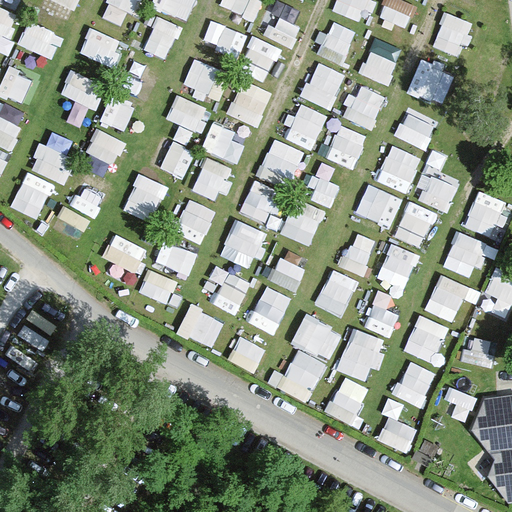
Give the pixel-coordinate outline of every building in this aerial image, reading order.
[(39,0),(38,3),(68,16),(75,0),(39,0)] [(112,0),(131,9),(135,0),(112,0)] [(151,0),(150,2),(185,16),(191,0),(151,0)] [(225,0),(249,18),(261,0),(225,0)] [(334,0),(331,10),(362,19),(366,0),(334,0)] [(382,0),(379,15),(409,22),(414,0),(382,0)] [(0,48),(16,8),(0,1),(0,48)] [(267,34),(291,41),(301,11),(276,4),(267,34)] [(457,52),(471,16),(446,6),(431,42),(457,52)] [(166,55),(180,21),(156,11),(142,45),(166,55)] [(17,39),(51,54),(61,31),(27,16),(17,39)] [(342,60),(355,26),(330,16),(317,50),(342,60)] [(89,21),(78,44),(108,58),(118,35),(89,21)] [(228,59),(238,30),(234,29),(232,34),(204,25),(197,49),(228,59)] [(240,58),(263,73),(281,46),(258,30),(240,58)] [(490,101),(508,43),(483,35),(464,93),(490,101)] [(194,53),(181,78),(206,90),(219,65),(194,53)] [(442,100),(454,68),(418,55),(407,87),(442,100)] [(133,61),(102,119),(124,131),(156,73),(133,61)] [(0,90),(23,98),(32,72),(6,64),(0,80),(0,90)] [(342,75),(314,64),(302,92),(330,103),(342,75)] [(67,66),(59,94),(96,103),(103,76),(67,66)] [(254,121),(271,86),(242,72),(225,107),(254,121)] [(367,122),(382,89),(356,77),(340,109),(367,122)] [(165,113),(199,129),(210,105),(176,89),(165,113)] [(0,95),(0,139),(10,144),(27,108),(0,95)] [(311,144),(327,109),(300,98),(285,133),(311,144)] [(404,105),(397,135),(428,142),(435,112),(404,105)] [(232,159),(246,121),(221,111),(207,150),(232,159)] [(325,152),(351,165),(367,132),(341,120),(325,152)] [(185,173),(195,146),(160,132),(149,160),(185,173)] [(289,182),(302,145),(271,133),(257,170),(289,182)] [(29,164),(60,175),(69,149),(39,138),(29,164)] [(408,188),(421,152),(390,140),(376,176),(408,188)] [(216,196),(231,162),(207,151),(191,185),(216,196)] [(67,184),(95,199),(107,177),(79,162),(67,184)] [(460,177),(430,162),(414,193),(444,208),(460,177)] [(39,214),(53,176),(25,166),(11,203),(39,214)] [(121,204),(149,217),(166,180),(138,167),(121,204)] [(330,203),(339,180),(315,170),(305,193),(330,203)] [(248,212),(273,222),(286,188),(260,178),(248,212)] [(391,224),(403,193),(368,179),(355,209),(391,224)] [(499,227),(506,193),(473,186),(466,221),(499,227)] [(199,238),(216,206),(191,192),(173,224),(199,238)] [(314,239),(323,204),(291,196),(282,231),(314,239)] [(81,236),(87,209),(60,204),(54,230),(81,236)] [(406,206),(393,231),(424,248),(437,222),(406,206)] [(236,213),(218,250),(250,265),(268,228),(236,213)] [(354,226),(341,262),(363,270),(376,234),(354,226)] [(474,273),(484,235),(454,226),(444,264),(474,273)] [(102,252),(134,267),(145,242),(113,228),(102,252)] [(155,256),(173,263),(180,247),(161,240),(155,256)] [(386,265),(414,273),(420,247),(393,240),(386,265)] [(297,286),(306,262),(279,252),(270,276),(297,286)] [(138,288),(166,300),(176,275),(148,264),(138,288)] [(341,311),(357,274),(332,264),(316,301),(341,311)] [(225,272),(212,298),(236,309),(248,284),(225,272)] [(454,315),(464,284),(435,275),(425,307),(454,315)] [(247,316),(274,328),(290,289),(263,278),(247,316)] [(383,329),(399,293),(379,284),(363,320),(383,329)] [(177,327),(211,342),(223,315),(190,299),(177,327)] [(292,337),(329,355),(343,327),(306,309),(292,337)] [(420,401),(451,321),(419,309),(404,347),(410,349),(394,391),(420,401)] [(357,323),(321,406),(353,419),(368,383),(359,379),(367,360),(375,364),(387,336),(357,323)] [(489,361),(495,337),(468,331),(463,355),(489,361)] [(256,366),(264,340),(236,332),(229,358),(256,366)] [(315,383),(325,355),(296,344),(285,372),(315,383)] [(281,371),(277,381),(306,394),(311,384),(281,371)] [(395,413),(401,400),(391,396),(375,434),(408,447),(418,422),(395,413)] [(511,399),(485,402),(472,435),(495,463),(488,481),(508,506),(511,505),(511,399)]
